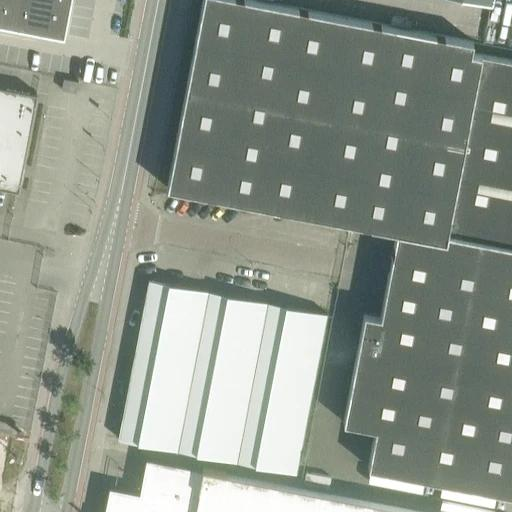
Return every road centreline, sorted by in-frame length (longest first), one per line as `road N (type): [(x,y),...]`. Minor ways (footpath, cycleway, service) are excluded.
road 1 (unclassified): [(121,182),(60,369),(32,511)]
road 2 (unclassified): [(66,511),(121,182)]
road 3 (unclassified): [(121,182),(157,0)]
